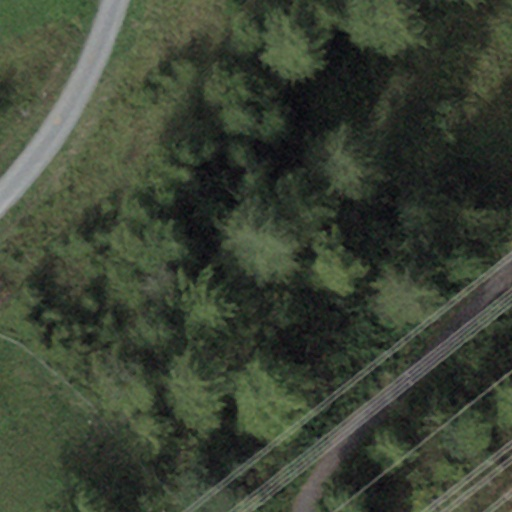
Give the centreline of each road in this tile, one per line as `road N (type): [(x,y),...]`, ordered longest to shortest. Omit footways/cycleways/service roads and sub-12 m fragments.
road 1 (track): [(305,511),(511,267)]
road 2 (track): [(0,197),(67,116),(117,0)]
